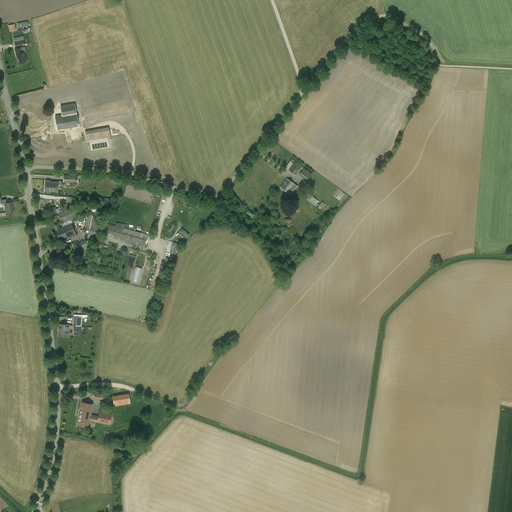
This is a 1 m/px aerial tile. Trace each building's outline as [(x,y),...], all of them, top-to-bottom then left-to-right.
[(19,63),(27,61),(24,52),(22,53),(21,49),(15,50),(17,56),(18,56),(19,63)] [(57,130),(78,126),(74,104),(60,106),(62,116),(55,117),(57,130)] [(86,141),(110,137),(109,127),(85,131),(86,141)] [(295,176),(300,169),(294,164),(289,171),(295,176)] [(306,170),(305,169),(303,168),(298,175),(300,176),(299,176),(307,181),(312,174),(310,173),(311,173),(310,172),(310,171),(307,169),(306,170)] [(294,191),(297,187),(286,179),(280,187),(287,193),(290,189),(294,191)] [(57,192),(58,183),(45,182),(45,191),(57,192)] [(319,202),(306,192),(305,195),(304,194),(303,195),(306,198),(305,199),(316,207),(316,206),(317,206),(317,207),(318,208),(319,205),(318,204),(316,203),(316,202),(318,203),(319,202)] [(11,202),(7,203),(7,199),(0,200),(1,204),(4,203),(6,214),(13,212),(12,206),(11,202)] [(91,204),(91,200),(83,199),(82,203),(88,204),(87,211),(99,212),(100,205),(91,204)] [(76,206),(62,212),(60,207),(53,210),(54,213),(56,212),(57,213),(61,223),(62,227),(63,227),(64,231),(62,231),(62,232),(56,234),(59,240),(66,237),(66,238),(75,234),(71,224),(72,223),(71,220),(79,216),(76,206)] [(101,217),(88,214),(84,230),(97,232),(101,217)] [(145,247),(148,235),(100,222),(97,234),(145,247)] [(63,227),(62,227),(59,228),(58,224),(54,226),(55,230),(56,234),(62,232),(62,231),(64,231),(63,227)] [(177,233),(180,235),(178,237),(184,241),(189,233),(181,228),(177,233)] [(85,240),(72,245),(75,253),(88,248),(85,240)] [(105,244),(94,241),(93,246),(92,246),(92,248),(103,251),(103,250),(105,252),(107,246),(104,245),(105,244)] [(169,253),(175,255),(178,244),(172,242),(169,253)] [(135,267),(132,281),(140,283),(142,268),(135,267)] [(82,321),(82,317),(76,317),(74,317),(73,331),(73,334),(78,334),(78,331),(81,331),(81,327),(82,327),(82,321)] [(68,337),(69,325),(59,324),(58,337),(68,337)] [(105,393),(94,391),(92,397),(104,400),(105,393)] [(128,393),(111,395),(112,406),(129,404),(128,393)] [(98,416),(90,415),(92,404),(82,402),(77,425),(88,428),(89,421),(110,425),(112,415),(99,412),(98,416)]
